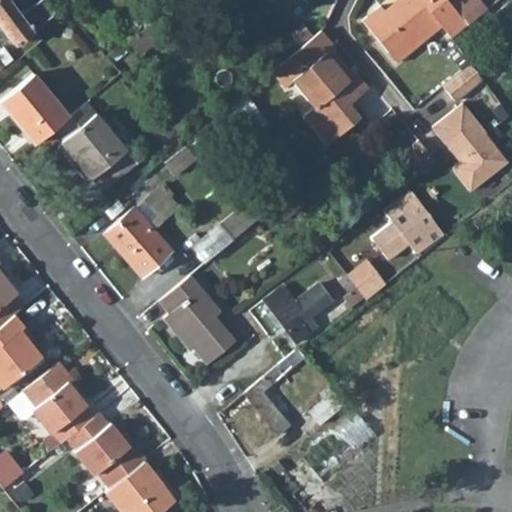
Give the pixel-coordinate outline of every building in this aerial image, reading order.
[(0,0),(0,25),(14,43),(54,12),(45,0),(36,0),(19,14),(8,0),(0,0)] [(466,24),(447,1),(448,0),(393,0),(383,8),(380,4),(360,20),(395,62),(440,26),(450,37),(466,24)] [(393,0),(384,0),(380,4),(383,8),(393,0)] [(466,24),(486,8),(479,0),(448,0),(447,1),(466,24)] [(168,30),(157,17),(143,27),(154,41),(168,30)] [(137,54),(154,41),(143,27),(126,40),(137,54)] [(333,46),(320,29),(300,46),(270,71),(283,87),(291,80),(312,106),(303,114),(318,133),(326,143),(342,130),(359,116),(348,102),(367,86),(355,71),(353,73),(347,78),(338,67),(344,62),(331,47),(333,46)] [(347,78),(353,73),(344,62),(338,67),(347,78)] [(469,63),(442,85),(453,100),(481,78),(469,63)] [(53,126),(67,115),(33,72),(2,96),(13,109),(9,112),(33,143),(53,126)] [(0,101),(9,112),(13,109),(2,96),(0,98),(0,101)] [(67,115),(53,126),(62,138),(59,140),(101,191),(139,159),(128,146),(124,149),(84,101),(67,115)] [(508,159),(462,102),(432,125),(459,160),(452,166),(470,189),(508,159)] [(433,158),(417,138),(403,149),(419,168),(433,158)] [(194,157),(184,145),(163,162),(173,174),(194,157)] [(309,197),(316,192),(306,177),(298,183),(309,197)] [(309,197),(298,183),(271,206),(282,219),(309,197)] [(415,198),(408,189),(382,209),(416,253),(428,243),(424,236),(436,227),(415,198)] [(254,219),(270,205),(258,190),(242,203),(254,219)] [(147,224),(157,214),(144,199),(133,208),(147,224)] [(254,219),(242,203),(217,223),(230,239),(254,219)] [(133,208),(132,206),(103,232),(140,274),(169,249),(147,224),(133,208)] [(346,258),(340,250),(335,254),(341,262),(346,258)] [(506,284),(480,256),(420,313),(446,341),(506,284)] [(354,284),(373,270),(369,264),(350,278),(354,284)] [(392,271),(388,266),(382,270),(386,276),(392,271)] [(354,284),(362,295),(382,279),(375,269),(373,270),(354,284)] [(0,322),(2,321),(0,319),(0,304),(3,302),(15,292),(4,277),(0,272),(0,322)] [(345,309),(362,295),(354,284),(350,278),(346,273),(337,280),(346,292),(342,295),(345,299),(341,303),(345,309)] [(218,310),(189,274),(158,299),(168,311),(162,316),(176,333),(179,330),(192,346),(205,362),(233,340),(213,315),(218,310)] [(330,300),(335,296),(322,278),(317,282),(330,300)] [(293,299),(282,284),(262,299),(294,343),(316,324),(309,316),(330,300),(317,282),(293,299)] [(12,313),(24,304),(15,292),(3,302),(12,313)] [(0,304),(0,319),(2,321),(12,313),(3,302),(0,304)] [(23,326),(12,313),(2,321),(0,322),(0,385),(0,386),(40,355),(28,341),(19,329),(23,326)] [(28,341),(32,338),(23,326),(19,329),(28,341)] [(179,330),(176,333),(189,349),(192,346),(179,330)] [(303,355),(296,347),(284,357),(241,392),(276,434),(289,423),(278,411),(262,391),(271,383),(283,373),(303,355)] [(409,361),(444,365),(445,365),(446,356),(410,352),(409,361)] [(74,390),(78,387),(57,361),(53,364),(74,390)] [(409,361),(406,361),(396,443),(434,448),(444,365),(409,361)] [(65,437),(91,416),(82,405),(84,404),(74,390),(53,364),(21,389),(33,405),(29,409),(48,432),(50,431),(59,442),(65,437)] [(396,365),(388,364),(386,377),(394,378),(396,365)] [(277,391),(289,381),(283,373),(271,383),(277,391)] [(288,402),(277,391),(271,383),(262,391),(278,411),(288,402)] [(29,409),(33,405),(21,389),(5,401),(18,418),(29,409)] [(304,455),(324,479),(379,433),(359,409),(304,455)] [(107,486),(139,461),(118,434),(108,421),(106,423),(97,412),(91,416),(65,437),(74,448),(72,450),(91,474),(95,470),(107,486)] [(141,460),(143,458),(122,431),(118,434),(139,461),(141,460)] [(0,485),(1,487),(21,472),(6,452),(0,456),(0,485)] [(139,461),(107,486),(102,491),(118,511),(124,511),(125,511),(124,511),(155,511),(172,499),(150,472),(141,460),(139,461)] [(282,467),(277,461),(270,466),(275,473),(282,467)] [(172,499),(176,496),(154,469),(150,472),(172,499)] [(23,501),(32,494),(21,481),(13,487),(13,488),(20,497),(23,501)] [(15,500),(20,497),(13,488),(9,492),(15,500)]
